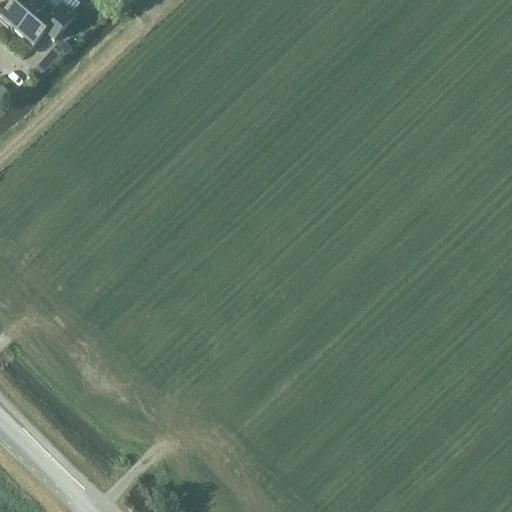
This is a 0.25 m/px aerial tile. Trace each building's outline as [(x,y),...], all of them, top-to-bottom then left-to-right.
[(15,35),(44,1),(42,0),(16,0),(0,18),(0,25),(7,32),(9,29),(15,35)] [(44,1),(15,35),(22,41),(20,43),(30,52),(44,36),(53,44),(59,37),(76,18),(61,5),(54,10),(44,1)] [(104,1),(96,9),(105,18),(113,11),(104,1)] [(63,58),(70,52),(62,42),(55,48),(63,58)] [(54,50),(36,70),(42,75),(60,55),(54,50)]
